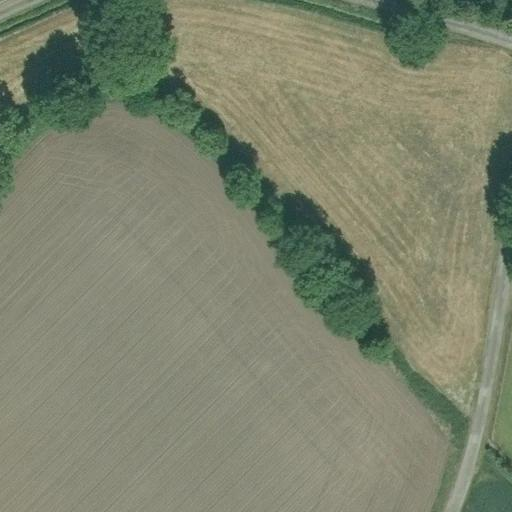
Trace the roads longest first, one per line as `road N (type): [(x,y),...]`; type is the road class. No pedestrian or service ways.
road 1 (residential): [(511,48),(321,0),(36,0),(0,16)]
road 2 (residential): [(448,511),(479,429),(511,220)]
